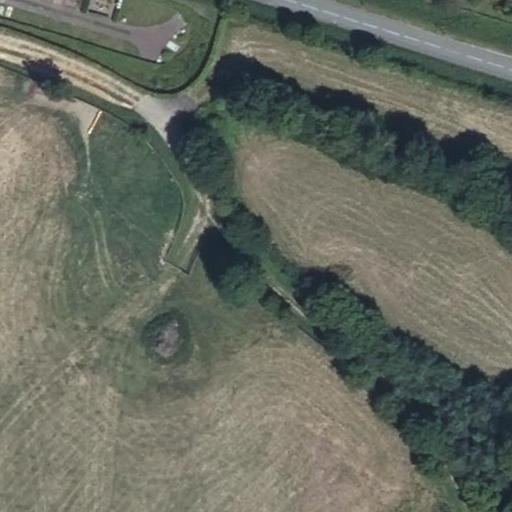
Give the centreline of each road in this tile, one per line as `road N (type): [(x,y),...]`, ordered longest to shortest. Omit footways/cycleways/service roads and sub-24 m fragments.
road 1 (tertiary): [(282,0),(511,73)]
road 2 (track): [(0,50),(139,94),(182,160)]
